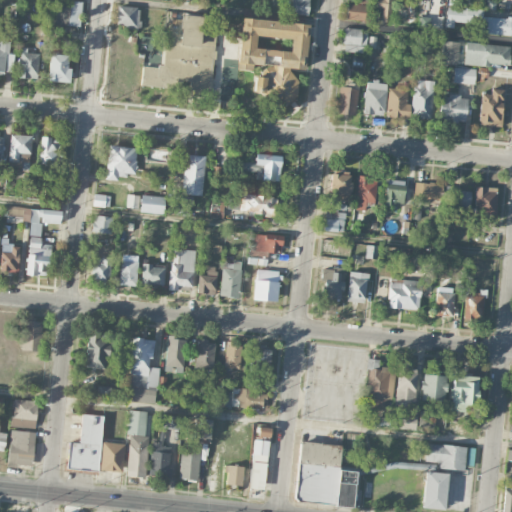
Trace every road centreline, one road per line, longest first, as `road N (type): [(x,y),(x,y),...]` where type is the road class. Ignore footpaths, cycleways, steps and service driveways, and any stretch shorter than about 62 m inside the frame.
road 1 (residential): [(0,105),(511,160)]
road 2 (residential): [(277,511),(331,0)]
road 3 (residential): [(0,298),(511,352)]
road 4 (residential): [(48,491),(98,0)]
road 5 (primary): [(232,511),(0,486)]
road 6 (residential): [(487,511),(511,283)]
